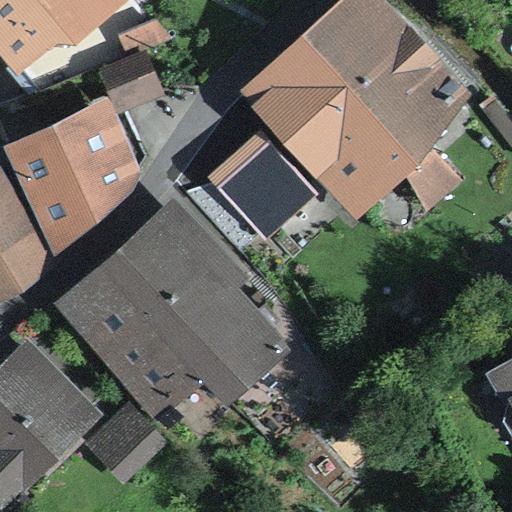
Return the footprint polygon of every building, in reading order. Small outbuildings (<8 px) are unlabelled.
[(1,41),(41,90),(168,37),(137,0),(0,0),(0,14),(13,30),(1,41)] [(365,2),(325,39),(413,139),(463,94),(453,83),(445,91),(365,2)] [(359,187),(413,139),(325,39),(263,98),(321,164),(331,155),(359,187)] [(106,68),(122,105),(160,89),(143,52),(106,68)] [(48,213),(61,238),(127,186),(116,162),(130,156),(110,112),(25,149),(40,191),(30,195),(39,217),(48,213)] [(403,164),(425,203),(453,179),(425,145),(403,164)] [(0,249),(29,232),(0,183),(0,249)] [(147,311),(200,371),(225,398),(284,347),(173,218),(131,255),(166,294),(147,311)] [(0,294),(49,266),(29,232),(0,249),(0,294)] [(225,398),(200,371),(147,311),(166,294),(131,255),(71,307),(159,409),(200,373),(225,398)] [(0,453),(23,477),(89,408),(31,348),(0,379),(0,453)] [(511,432),(511,367),(501,374),(511,392),(511,398),(507,402),(503,418),(511,432)] [(161,442),(141,421),(105,454),(125,476),(161,442)]
